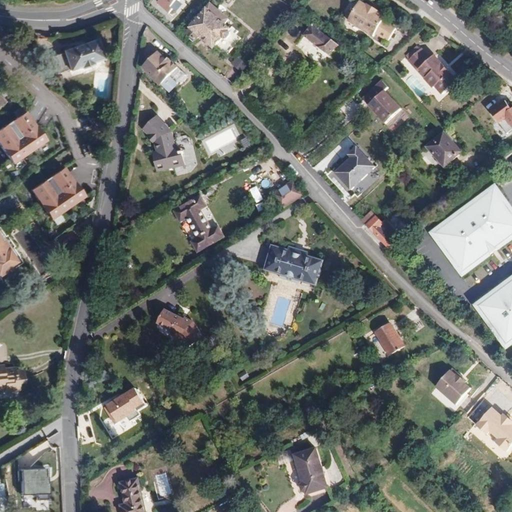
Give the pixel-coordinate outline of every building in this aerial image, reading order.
[(148,0),(167,15),(179,0),(148,0)] [(398,24),(384,17),(386,14),(359,0),(349,21),(376,34),(378,31),(392,38),(398,24)] [(221,20),(203,4),(201,7),(218,23),(221,20)] [(218,23),(201,7),(186,22),(187,23),(181,30),(189,37),(192,34),(202,43),(204,42),(218,55),(234,38),(218,23)] [(326,58),(338,42),(313,23),(301,40),(326,58)] [(65,71),(77,67),(77,68),(87,65),(87,63),(98,59),(91,39),(59,51),(60,51),(45,56),(52,74),(65,70),(65,71)] [(463,72),(456,64),(453,67),(444,56),(446,54),(440,48),(436,51),(426,41),(414,53),(424,63),(425,61),(431,68),(429,69),(439,79),(440,78),(448,87),(463,72)] [(159,81),(176,66),(170,60),(168,62),(156,50),(140,64),(152,77),(154,75),(159,81)] [(456,64),(446,54),(444,56),(453,67),(456,64)] [(250,73),(259,61),(254,57),(244,68),(250,73)] [(404,107),(387,88),(390,85),(384,78),(367,94),(372,100),(370,102),(387,121),(404,107)] [(511,109),(511,110),(505,101),(490,111),(507,135),(511,131),(511,109)] [(165,138),(165,121),(149,105),(136,117),(141,123),(140,125),(144,129),(148,129),(148,142),(145,142),(145,158),(153,158),(153,162),(172,161),(172,142),(165,142),(165,138)] [(46,143),(24,112),(0,128),(0,146),(13,166),(46,143)] [(445,164),(463,150),(446,129),(428,143),(445,164)] [(377,168),(358,148),(333,171),(352,192),(377,168)] [(86,198),(64,168),(30,192),(52,222),(86,198)] [(280,201),(299,189),(292,177),(272,189),(280,201)] [(461,272),(511,235),(511,208),(495,185),(433,230),(461,272)] [(212,227),(201,207),(206,204),(200,192),(173,207),(180,219),(186,215),(197,235),(191,238),(197,248),(223,234),(218,224),(212,227)] [(369,224),(378,214),(376,212),(367,221),(369,224)] [(403,237),(388,221),(386,222),(383,219),(378,214),(369,224),(390,246),(403,237)] [(17,259),(7,246),(10,245),(1,233),(0,233),(0,281),(11,273),(10,272),(23,261),(19,257),(17,259)] [(319,281),(326,258),(311,253),(312,250),(293,244),(292,247),(275,242),(268,265),(285,270),(304,277),(319,281)] [(304,277),(285,270),(283,275),(302,281),(304,277)] [(505,345),(511,340),(511,276),(475,303),(505,345)] [(203,338),(194,322),(195,322),(186,316),(184,319),(166,308),(158,319),(172,329),(170,332),(181,339),(186,348),(203,338)] [(393,354),(409,345),(396,320),(380,329),(393,354)] [(28,378),(27,366),(20,367),(20,363),(9,364),(3,365),(3,362),(0,361),(0,383),(8,383),(8,386),(9,389),(24,387),(23,379),(28,378)] [(469,390),(463,384),(464,383),(455,376),(456,375),(450,369),(434,388),(454,406),(469,390)] [(465,382),(456,375),(455,376),(464,383),(465,382)] [(144,404),(135,389),(106,406),(118,425),(138,413),(136,410),(144,404)] [(511,428),(511,426),(511,424),(510,423),(505,418),(502,416),(501,418),(491,409),(475,426),(485,436),(488,433),(497,441),(494,445),(504,454),(511,445),(511,428)] [(21,509),(49,508),(47,467),(44,467),(43,450),(19,451),(21,509)] [(309,498),(336,490),(325,453),(298,461),(309,498)] [(134,511),(129,485),(112,488),(115,511),(134,511)]
